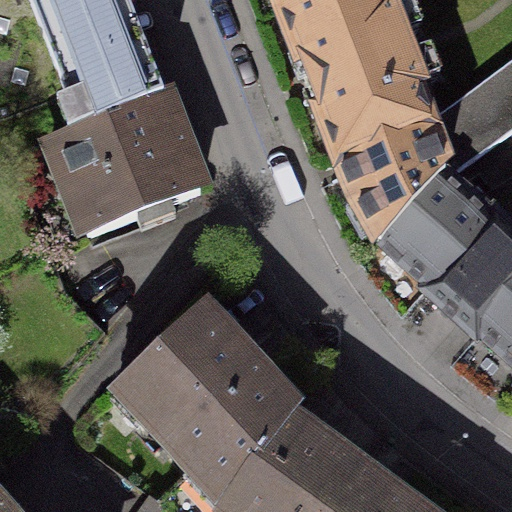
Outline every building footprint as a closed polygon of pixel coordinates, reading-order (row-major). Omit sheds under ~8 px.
[(162,98),(124,0),(29,0),(80,130),(162,98)] [(274,0),(279,14),(314,0),(274,0)] [(376,0),(314,0),(279,14),(308,89),(337,163),(427,129),(426,127),(413,93),(420,90),(390,12),(383,15),(376,0)] [(427,129),(337,163),(355,204),(378,245),(442,175),(447,180),(511,132),(511,63),(426,127),(427,129)] [(50,142),(88,239),(200,195),(181,147),(162,98),(80,130),(50,142)] [(442,175),(378,245),(427,289),(424,292),(450,316),(477,340),(481,337),(511,365),(511,226),(509,229),(494,215),(490,219),(447,180),(442,175)] [(250,363),(205,313),(116,395),(191,476),(160,505),(169,511),(224,511),(296,412),(250,363)] [(296,412),(224,511),(415,511),(371,480),(291,422),(297,413),(296,412)] [(151,499),(141,511),(169,511),(160,505),(151,499)]
